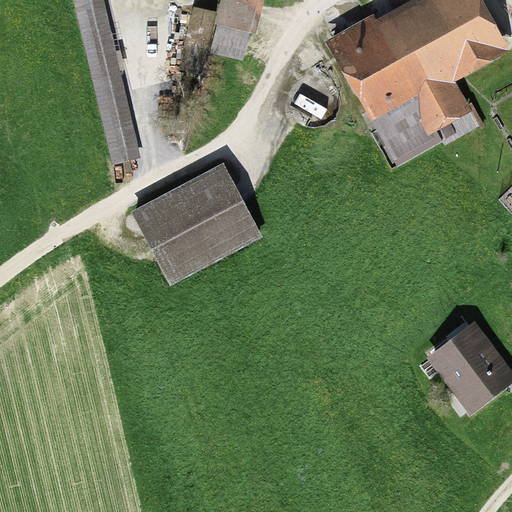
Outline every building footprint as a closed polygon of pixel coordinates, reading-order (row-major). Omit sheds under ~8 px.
[(72,0),(112,165),(141,158),(103,0),(72,0)] [(262,0),(225,0),(220,30),(254,38),(262,0)] [(421,13),(343,57),(398,155),(434,135),(429,129),(466,109),(445,71),(496,43),(471,0),(436,0),(426,6),(427,8),(420,11),(421,13)] [(216,13),(196,8),(182,68),(201,73),(216,13)] [(130,222),(169,294),(260,245),(222,173),(130,222)] [(425,369),(467,425),(511,391),(511,387),(472,334),(425,369)]
